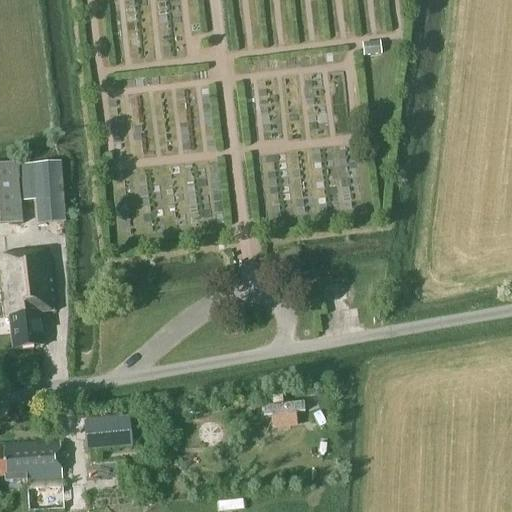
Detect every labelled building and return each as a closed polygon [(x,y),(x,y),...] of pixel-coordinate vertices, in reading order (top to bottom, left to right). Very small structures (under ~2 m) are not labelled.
[(380,56),(379,42),(362,44),(364,58),(380,56)] [(63,224),(59,164),(18,167),(17,165),(0,166),(0,227),(22,225),(20,203),(37,202),(39,226),(63,224)] [(56,313),(48,251),(0,257),(0,285),(4,319),(9,318),(13,351),(42,348),(38,315),(56,313)] [(297,398),(266,423),(272,431),(304,406),(297,398)] [(131,448),(128,420),(83,424),(86,452),(131,448)] [(62,479),(59,442),(3,446),(0,445),(0,478),(4,478),(5,483),(62,479)] [(50,511),(64,511),(62,487),(26,489),(27,511),(50,511)]
